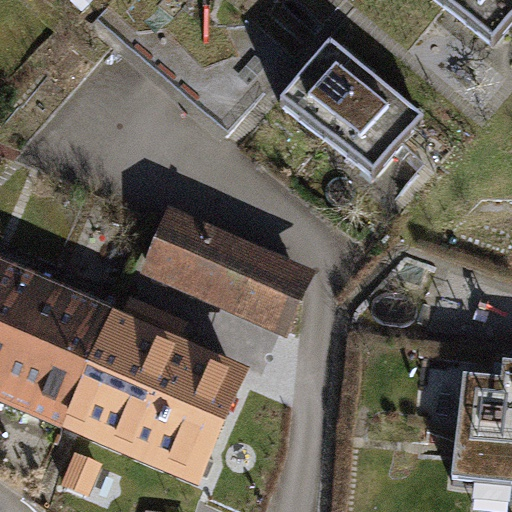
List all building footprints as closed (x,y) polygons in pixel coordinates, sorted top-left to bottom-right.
[(511,0),(432,0),(458,21),(506,60),(511,53),(511,0)] [(433,136),(336,61),(290,119),(323,145),(387,194),(398,181),(421,151),(433,136)] [(319,283),(175,225),(149,291),(293,349),(319,283)] [(0,230),(0,416),(75,447),(124,323),(65,299),(31,286),(0,273),(0,238),(3,231),(0,230)] [(170,341),(124,323),(75,447),(167,483),(216,359),(170,341)] [(504,385),(465,381),(461,421),(458,454),(454,487),(511,492),(511,367),(510,368),(505,367),(504,377),(504,385)]
